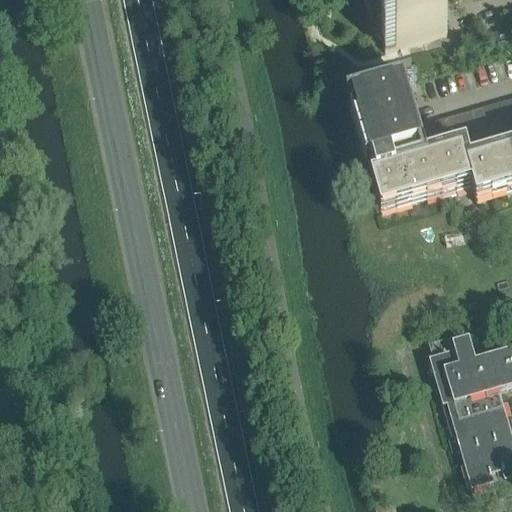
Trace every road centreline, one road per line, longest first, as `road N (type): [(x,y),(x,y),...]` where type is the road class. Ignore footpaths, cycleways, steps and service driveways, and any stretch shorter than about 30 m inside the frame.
road 1 (primary): [(245,511),(134,0)]
road 2 (primary): [(85,0),(194,511)]
